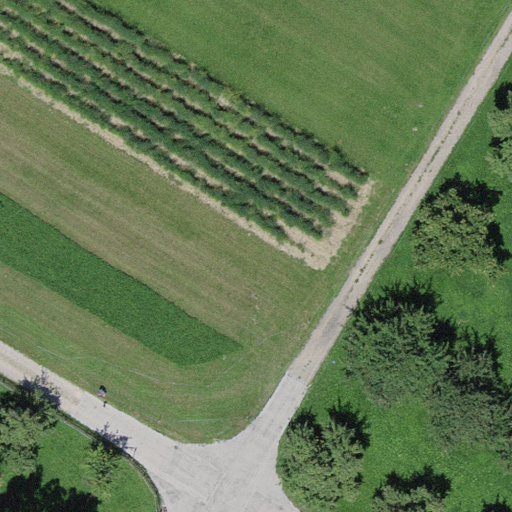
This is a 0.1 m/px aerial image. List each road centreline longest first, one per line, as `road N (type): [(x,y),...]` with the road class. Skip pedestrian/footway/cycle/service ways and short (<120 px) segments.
road 1 (track): [(233,487),(511,31)]
road 2 (residential): [(0,356),(273,511)]
